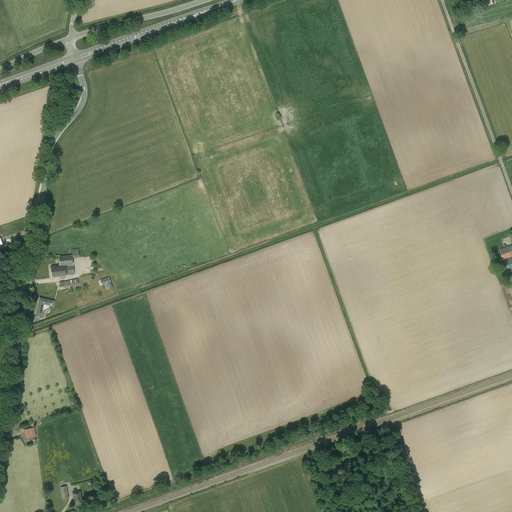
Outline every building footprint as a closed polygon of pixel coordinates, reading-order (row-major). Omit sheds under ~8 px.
[(503,260),(511,257),(511,241),(511,242),(511,245),(500,250),(503,260)] [(59,256),(60,266),(51,267),(52,277),(67,276),(74,275),(73,258),(79,258),(79,249),(71,250),(72,255),(59,256)] [(102,286),(111,283),(109,277),(100,280),(102,286)] [(64,286),(69,285),(70,287),(79,285),(77,278),(64,282),(64,281),(60,282),(61,287),(64,286)] [(40,298),(38,307),(35,318),(41,319),(43,309),(45,310),(48,307),(48,306),(53,307),(54,301),(40,298)] [(62,500),(69,498),(66,486),(60,487),(62,500)] [(74,502),(81,501),(80,492),(73,493),(74,502)]
